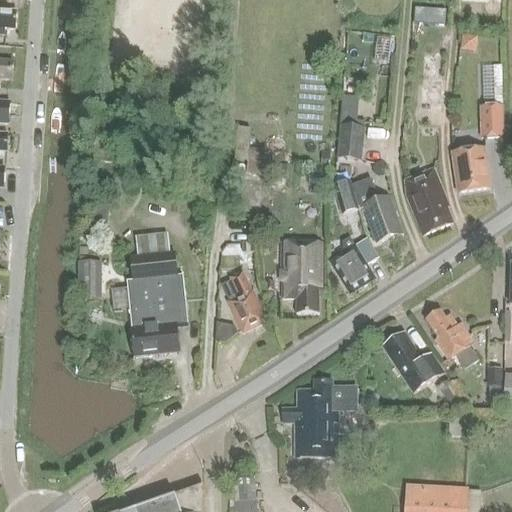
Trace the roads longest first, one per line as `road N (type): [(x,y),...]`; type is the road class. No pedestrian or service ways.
road 1 (tertiary): [(65,511),(511,215)]
road 2 (unclassified): [(25,511),(3,445),(35,0)]
